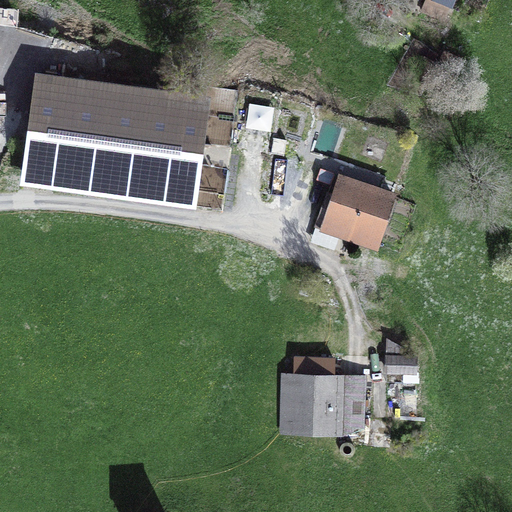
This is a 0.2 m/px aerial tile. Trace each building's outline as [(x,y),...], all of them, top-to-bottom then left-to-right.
[(425,0),(421,11),(445,21),(453,0),(425,0)] [(0,21),(0,47),(15,49),(18,23),(0,21)] [(425,59),(415,79),(446,96),(458,73),(454,71),(460,59),(446,52),(439,66),(425,59)] [(193,196),(205,108),(38,86),(26,174),(193,196)] [(340,237),(374,249),(393,195),(340,177),(334,196),(328,194),(316,229),(340,237)] [(311,243),(335,251),(340,237),(316,229),(311,243)] [(387,341),(387,372),(415,372),(416,358),(402,358),(402,348),(387,341)] [(285,378),(284,432),(332,433),(334,376),(334,361),(298,361),(297,378),(285,378)] [(334,376),(332,433),(363,434),(364,377),(334,376)]
